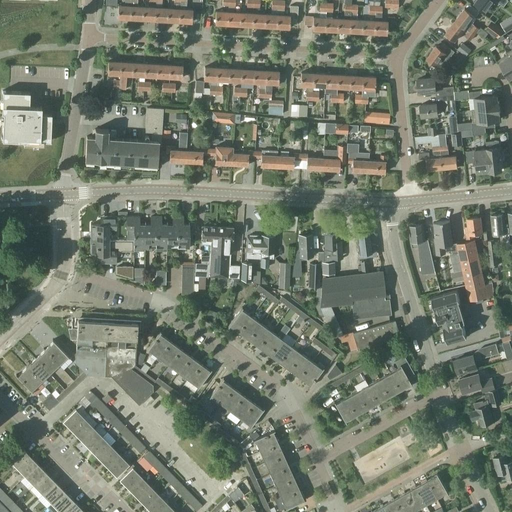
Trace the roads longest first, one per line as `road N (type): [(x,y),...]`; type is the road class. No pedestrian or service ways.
road 1 (residential): [(317,460),(290,398),(173,309),(61,276)]
road 2 (residential): [(389,203),(143,190),(63,195)]
road 3 (residential): [(396,55),(88,37)]
road 4 (residential): [(438,392),(389,203)]
road 5 (residential): [(125,511),(75,474),(0,396)]
road 6 (residential): [(63,195),(88,37)]
road 7 (residential): [(411,202),(396,55)]
road 8 (residential): [(317,460),(438,392)]
